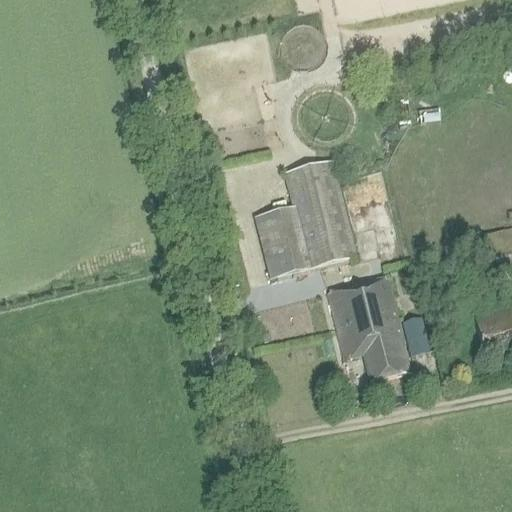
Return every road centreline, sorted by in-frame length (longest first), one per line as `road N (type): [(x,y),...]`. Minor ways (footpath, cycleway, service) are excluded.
road 1 (tertiary): [(255,511),(132,0)]
road 2 (track): [(239,443),(511,391)]
